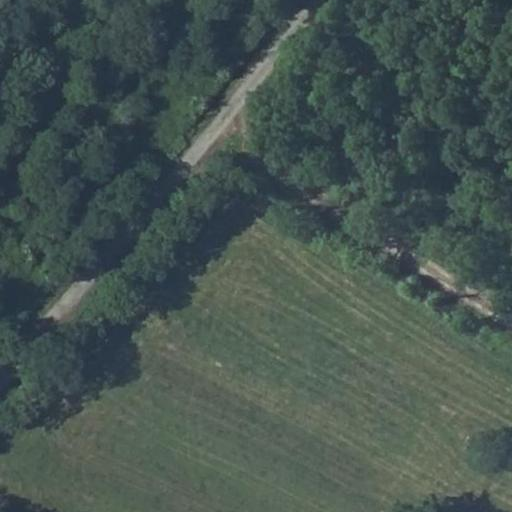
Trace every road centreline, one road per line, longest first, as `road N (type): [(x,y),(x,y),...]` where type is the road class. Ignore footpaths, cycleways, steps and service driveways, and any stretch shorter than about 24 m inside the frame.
road 1 (track): [(321,0),(0,381)]
road 2 (track): [(511,322),(390,243),(226,112)]
